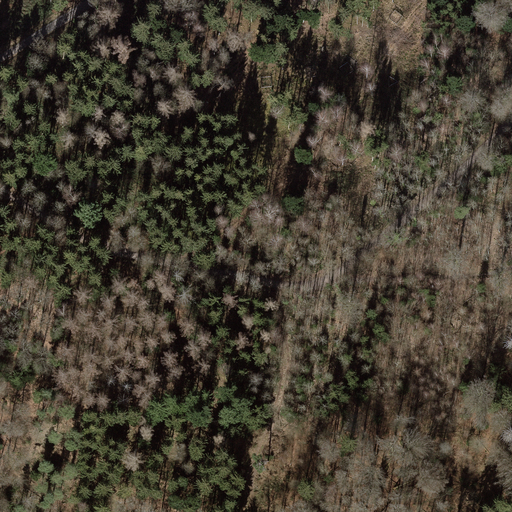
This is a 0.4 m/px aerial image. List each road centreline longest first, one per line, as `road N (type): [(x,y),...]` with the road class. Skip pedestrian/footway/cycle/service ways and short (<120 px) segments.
road 1 (track): [(0,189),(96,245),(135,256),(307,287),(327,280)]
road 2 (track): [(327,280),(511,117)]
